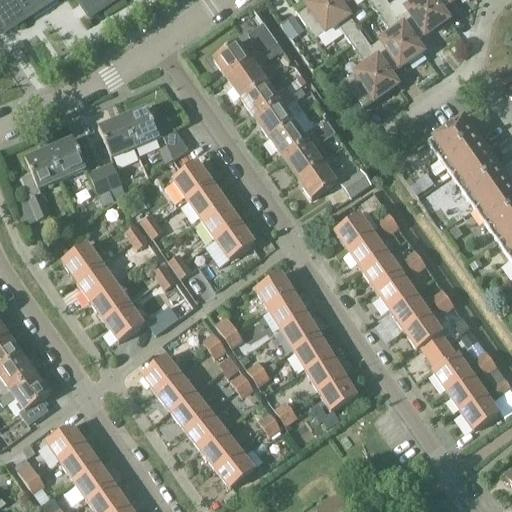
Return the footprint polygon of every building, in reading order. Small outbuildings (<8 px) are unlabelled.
[(0,0),(0,31),(4,38),(61,0),(73,0),(89,23),(122,0),(0,0)] [(363,40),(341,10),(334,0),(318,0),(297,15),(316,42),(336,28),(350,48),(363,40)] [(388,7),(382,0),(334,0),(341,10),(355,0),(366,0),(377,15),(388,7)] [(396,19),(415,45),(448,22),(441,12),(440,12),(431,0),(414,0),(417,4),(396,19)] [(431,0),(440,12),(441,12),(457,0),(431,0)] [(371,51),(389,78),(390,77),(422,54),(415,45),(396,19),(388,7),(377,15),(392,36),(371,51)] [(293,22),(282,29),(290,39),(300,32),(293,22)] [(211,60),(225,81),(273,46),(264,32),(250,40),(256,49),(245,56),(236,42),(211,60)] [(363,40),(350,48),(365,69),(345,84),(363,109),(362,110),(363,111),(397,87),(390,77),(389,78),(371,51),(363,40)] [(225,81),(240,102),(264,84),(254,70),(265,62),(261,56),(225,81)] [(240,102),(253,121),(298,89),(294,82),(273,96),(264,84),(240,102)] [(253,121),(267,141),(272,139),(292,124),(282,110),(305,97),(299,89),(298,89),(253,121)] [(145,110),(121,120),(134,150),(161,139),(172,162),(187,152),(160,113),(148,118),(145,110)] [(428,144),(451,178),(452,179),(487,153),(463,119),(428,144)] [(134,150),(121,120),(97,130),(109,161),(134,150)] [(282,162),(283,161),(284,160),(328,128),(323,120),(301,136),(292,124),(272,139),(267,141),(282,162)] [(295,180),(319,162),(310,150),(333,134),(328,128),(284,160),(283,161),(282,162),(295,181),(295,180)] [(71,142),(48,151),(61,182),(84,172),(71,142)] [(61,182),(48,151),(23,162),(29,175),(18,180),(36,222),(48,217),(37,192),(61,182)] [(452,179),(475,213),(511,188),(487,153),(452,179)] [(295,181),(309,202),(334,184),(324,171),(335,163),(330,156),(320,163),(319,162),(295,180),(295,181)] [(110,165),(99,170),(108,191),(119,187),(110,165)] [(171,182),(185,202),(209,187),(211,185),(196,165),(171,182)] [(108,191),(99,170),(86,175),(95,197),(108,191)] [(369,187),(359,172),(339,186),(348,200),(369,187)] [(185,202),(199,222),(225,206),(211,185),(209,187),(185,202)] [(475,213),(496,242),(511,231),(511,188),(475,213)] [(199,222),(214,243),(239,226),(225,206),(199,222)] [(382,231),(393,224),(388,216),(377,223),(382,231)] [(332,234),(346,253),(371,236),(357,217),(332,234)] [(141,231),(146,237),(156,230),(151,223),(141,231)] [(389,241),(400,233),(393,224),(382,231),(389,241)] [(214,243),(228,263),(253,246),(239,226),(214,243)] [(156,230),(146,237),(151,244),(161,237),(156,230)] [(511,231),(496,242),(511,264),(511,231)] [(125,239),(131,248),(141,241),(135,232),(125,239)] [(346,253),(359,272),(384,255),(371,236),(346,253)] [(141,241),(131,248),(137,257),(147,250),(141,241)] [(85,247),(60,264),(75,285),(100,268),(109,263),(104,256),(95,262),(85,247)] [(359,272),(373,292),(398,275),(384,255),(359,272)] [(409,270),(419,262),(415,255),(404,263),(409,270)] [(168,270),(173,276),(184,268),(179,262),(168,270)] [(416,279),(426,272),(419,262),(409,270),(416,279)] [(75,285),(88,304),(114,289),(100,268),(75,285)] [(184,268),(173,276),(179,283),(190,275),(184,268)] [(152,276),(159,286),(170,279),(162,269),(152,276)] [(388,313),(412,295),(398,275),(373,292),(388,313)] [(254,292),(266,312),(292,297),(279,276),(254,292)] [(170,279),(159,286),(165,295),(176,287),(170,279)] [(88,304),(103,325),(128,308),(114,289),(88,304)] [(388,313),(401,332),(425,314),(412,295),(388,313)] [(438,309),(448,302),(443,295),(432,302),(438,309)] [(266,312),(279,333),(304,317),(292,297),(266,312)] [(443,317),(454,311),(448,302),(438,309),(437,309),(443,317)] [(103,325),(117,345),(142,328),(128,308),(103,325)] [(169,310),(146,327),(156,339),(178,323),(169,310)] [(401,332),(415,352),(419,349),(438,336),(440,334),(425,314),(401,332)] [(304,317),(279,333),(287,345),(280,349),(286,359),(293,355),(291,353),(315,336),(304,317)] [(225,343),(237,335),(227,322),(215,330),(225,343)] [(469,332),(462,322),(453,328),(460,339),(469,332)] [(244,344),(237,335),(225,343),(232,353),(244,344)] [(293,355),(304,373),(328,356),(315,336),(291,353),(293,355)] [(438,336),(419,349),(435,371),(454,358),(438,336)] [(0,341),(0,370),(23,355),(16,345),(13,347),(6,337),(3,339),(0,341)] [(201,350),(205,357),(214,350),(209,344),(201,350)] [(219,357),(214,350),(205,357),(210,364),(219,357)] [(304,373),(318,395),(342,379),(328,356),(304,373)] [(0,371),(0,381),(10,395),(34,378),(20,357),(0,371)] [(431,374),(445,394),(469,376),(456,357),(454,358),(431,374)] [(480,371),(491,363),(486,357),(475,364),(480,371)] [(140,379),(155,398),(179,379),(163,360),(140,379)] [(487,380),(498,372),(491,363),(480,371),(487,380)] [(247,375),(252,382),(263,373),(259,367),(247,375)] [(271,384),(263,373),(252,382),(259,392),(271,384)] [(445,394),(459,414),(483,396),(469,376),(445,394)] [(34,378),(0,403),(0,406),(4,413),(16,405),(24,416),(49,398),(46,395),(49,393),(43,385),(41,387),(34,378)] [(155,398),(170,417),(194,399),(179,379),(155,398)] [(330,415),(355,400),(342,379),(318,395),(330,415)] [(228,390),(233,397),(244,388),(238,381),(228,390)] [(501,400),(511,392),(505,383),(494,391),(501,400)] [(244,388),(233,397),(238,404),(249,395),(244,388)] [(472,433),(497,416),(483,396),(459,414),(472,433)] [(170,417),(185,436),(209,417),(194,399),(170,417)] [(286,407),(275,414),(280,421),(291,414),(286,407)] [(298,424),(291,414),(280,421),(287,431),(298,424)] [(185,436),(200,455),(223,436),(209,417),(185,436)] [(254,429),(260,437),(270,429),(265,421),(254,429)] [(45,446),(59,467),(84,449),(70,429),(45,446)] [(270,429),(260,437),(265,444),(276,436),(270,429)] [(200,455),(215,474),(238,454),(223,436),(200,455)] [(59,467),(74,488),(98,470),(84,449),(59,467)] [(215,474),(229,492),(253,473),(238,454),(215,474)] [(30,467),(17,476),(27,490),(39,481),(30,467)] [(75,501),(82,511),(113,489),(98,470),(74,488),(81,498),(75,501)] [(33,499),(46,490),(39,481),(27,490),(33,499)] [(88,508),(90,511),(122,511),(127,509),(113,490),(88,508)]
